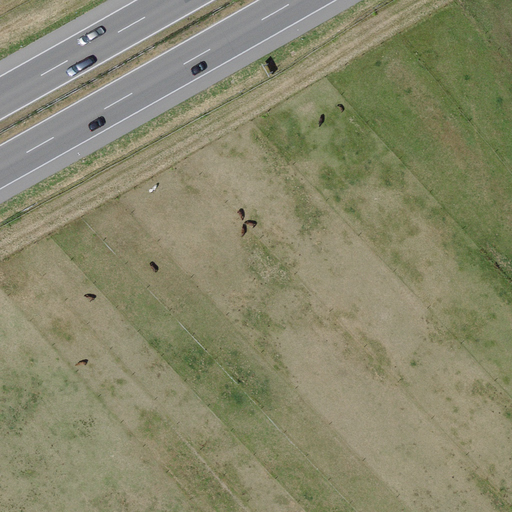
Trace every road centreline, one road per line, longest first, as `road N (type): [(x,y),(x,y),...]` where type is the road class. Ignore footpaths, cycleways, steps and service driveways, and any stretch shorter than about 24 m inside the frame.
road 1 (motorway): [(0,167),(297,0)]
road 2 (motorway): [(176,0),(0,98)]
